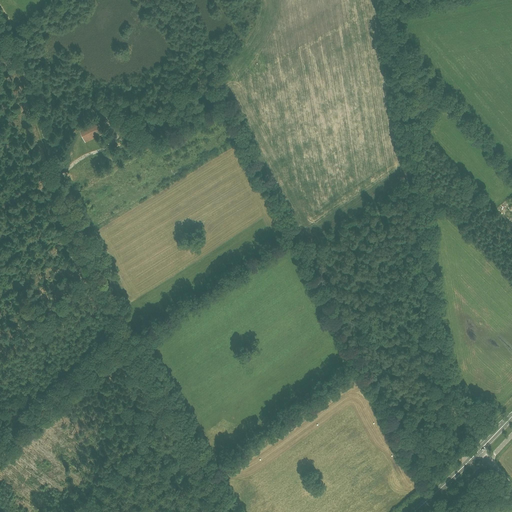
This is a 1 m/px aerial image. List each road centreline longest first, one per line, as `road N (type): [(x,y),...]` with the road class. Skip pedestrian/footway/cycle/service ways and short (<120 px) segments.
road 1 (unclassified): [(231,511),(60,199),(0,21)]
road 2 (track): [(49,167),(124,116),(217,89)]
